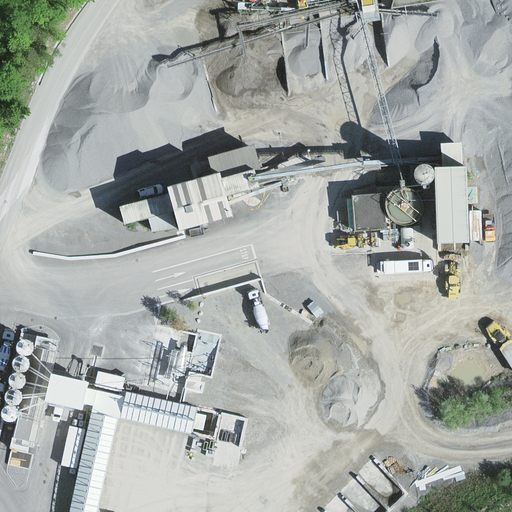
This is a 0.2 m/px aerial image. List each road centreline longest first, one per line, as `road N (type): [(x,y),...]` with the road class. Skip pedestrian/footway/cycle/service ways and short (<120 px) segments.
road 1 (track): [(10,204),(77,244),(152,253),(295,241)]
road 2 (track): [(298,511),(345,325),(295,241)]
road 3 (track): [(0,221),(68,52),(110,0)]
road 4 (track): [(511,392),(470,394),(411,378),(345,325)]
